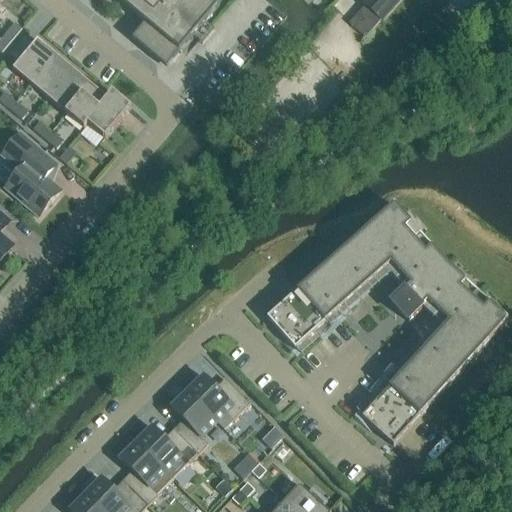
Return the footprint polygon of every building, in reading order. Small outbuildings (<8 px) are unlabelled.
[(114,0),(146,27),(136,39),(169,67),(180,55),(194,38),(202,45),(214,31),(206,24),(220,7),(211,0),(114,0)] [(364,7),(348,25),(365,39),(381,21),(382,23),(402,0),(365,0),(361,4),(364,7)] [(12,42),(37,13),(28,5),(13,23),(15,25),(5,36),(12,42)] [(0,52),(2,54),(12,42),(5,36),(0,42),(0,52)] [(31,87),(56,57),(38,42),(13,71),(31,87)] [(49,101),(73,72),(56,57),(31,87),(49,101)] [(66,116),(90,87),(73,72),(49,101),(66,116)] [(108,101),(107,101),(90,87),(66,116),(84,131),(88,127),(87,126),(108,101)] [(17,105),(5,95),(0,99),(0,102),(11,112),(17,105)] [(105,141),(131,111),(112,95),(107,101),(108,101),(87,126),(88,127),(105,141)] [(28,115),(17,105),(11,112),(22,122),(28,115)] [(52,135),(39,124),(33,131),(45,142),(52,135)] [(46,157),(21,135),(2,158),(20,174),(5,191),(6,192),(7,190),(18,199),(17,201),(27,209),(28,208),(39,217),(37,219),(38,219),(62,192),(61,191),(60,193),(33,170),(44,157),(45,158),(46,157)] [(63,144),(52,135),(45,142),(57,151),(63,144)] [(66,167),(76,155),(69,149),(59,161),(66,167)] [(394,448),(508,322),(448,268),(395,207),(267,321),(295,352),(391,267),(411,288),(406,293),(392,306),(409,324),(423,311),(427,306),(449,325),(363,420),(394,448)] [(0,264),(12,250),(0,240),(0,233),(8,224),(0,216),(0,264)] [(250,407),(231,387),(222,397),(204,379),(199,384),(197,381),(186,392),(217,425),(225,417),(232,424),(250,407)] [(201,440),(217,425),(186,392),(174,403),(177,406),(172,411),(189,428),(180,438),(199,457),(209,448),(201,440)] [(199,457),(180,438),(170,447),(153,430),(148,435),(145,432),(134,443),(166,475),(174,467),(181,475),(199,457)] [(158,483),(166,475),(134,443),(123,455),(126,457),(121,462),(138,479),(129,489),(149,508),(166,490),(158,483)] [(248,458),(235,471),(245,480),(251,474),(258,468),(248,458)] [(258,468),(251,474),(259,481),(267,473),(259,466),(258,468)] [(144,511),(149,508),(129,489),(120,499),(102,481),(86,497),(100,511),(144,511)] [(224,482),(216,490),(226,500),(228,498),(234,492),(224,482)] [(240,493),(247,500),(255,492),(248,485),(240,493)] [(309,496),(300,487),(284,504),(293,511),(326,511),(321,508),(325,504),(312,493),(309,496)] [(239,508),(247,500),(240,493),(232,501),(239,508)] [(100,511),(86,497),(72,511),(100,511)]
